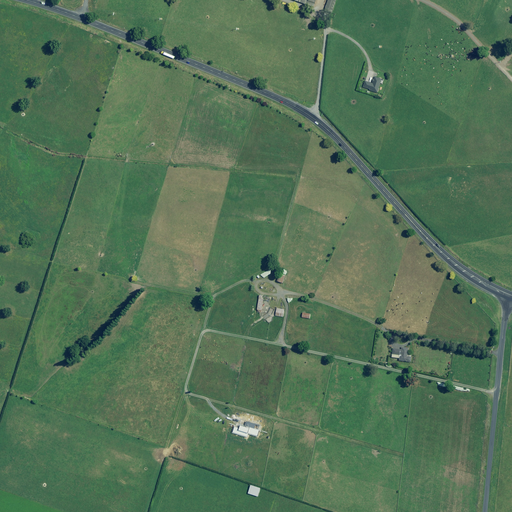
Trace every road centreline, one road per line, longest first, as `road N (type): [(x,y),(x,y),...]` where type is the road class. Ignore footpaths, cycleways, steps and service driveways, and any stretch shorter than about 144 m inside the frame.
road 1 (secondary): [(25,0),(293,105),(326,128),(454,266),(508,297)]
road 2 (unclassified): [(485,511),(508,297)]
